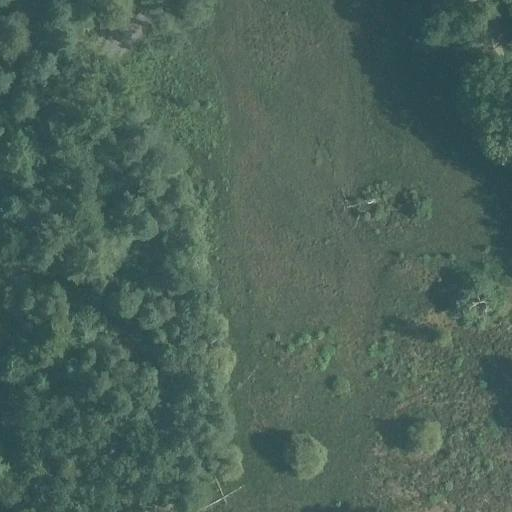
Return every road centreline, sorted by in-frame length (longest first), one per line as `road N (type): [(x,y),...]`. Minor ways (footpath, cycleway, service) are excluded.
road 1 (track): [(176,511),(151,363),(111,313),(52,274),(0,260)]
road 2 (unclassified): [(0,176),(114,46)]
